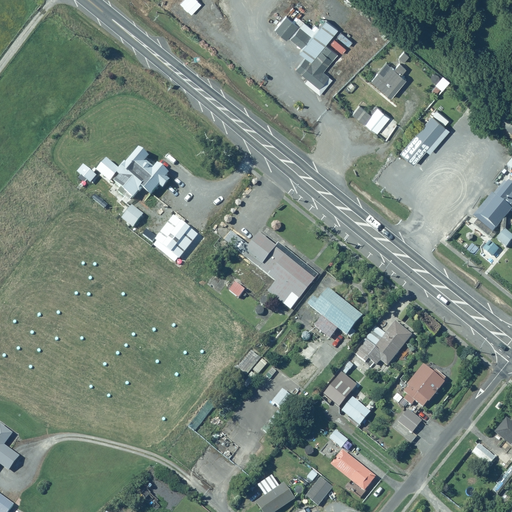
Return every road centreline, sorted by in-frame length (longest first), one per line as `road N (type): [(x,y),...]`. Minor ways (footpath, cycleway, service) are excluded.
road 1 (trunk): [(87,0),(511,344)]
road 2 (residential): [(511,358),(386,511)]
